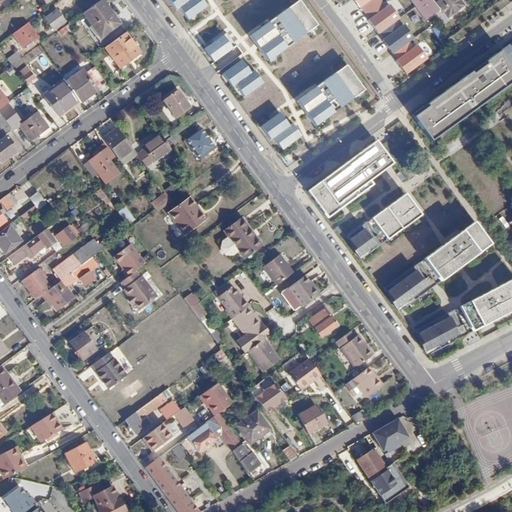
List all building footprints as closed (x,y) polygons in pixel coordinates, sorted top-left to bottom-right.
[(100,0),(99,0),(81,13),(99,38),(119,24),(100,0)] [(185,0),(179,5),(188,18),(209,4),(206,0),(185,0)] [(300,0),(288,0),(246,30),(267,59),(317,23),(300,0)] [(434,0),(446,15),(461,4),(457,0),(434,0)] [(369,19),(378,33),(400,17),(390,4),(369,19)] [(56,9),(44,18),(52,29),(64,21),(56,9)] [(25,23),(11,33),(22,48),(36,38),(25,23)] [(72,23),(60,32),(63,36),(75,28),(72,23)] [(383,39),(393,52),(414,36),(404,23),(383,39)] [(212,59),(234,44),(225,31),(203,46),(212,59)] [(138,52),(124,33),(104,47),(119,67),(138,52)] [(412,111),(430,135),(511,75),(511,41),(502,49),(501,46),(412,111)] [(397,60),(406,73),(428,57),(418,44),(397,60)] [(16,51),(6,58),(11,64),(20,57),(16,51)] [(219,71),(230,86),(233,83),(253,69),(243,55),(219,71)] [(295,97),(314,127),(363,92),(343,63),(295,97)] [(28,66),(20,72),(29,83),(36,77),(28,66)] [(98,67),(90,70),(99,89),(106,85),(98,67)] [(253,69),(233,83),(243,97),(267,81),(257,67),(253,69)] [(82,69),(65,82),(78,100),(88,93),(89,95),(97,89),(82,69)] [(57,115),(78,100),(65,82),(63,80),(43,95),(57,115)] [(173,88),(160,98),(172,115),(186,105),(173,88)] [(5,105),(0,108),(0,113),(11,129),(12,130),(19,124),(5,105)] [(258,125),(268,138),(271,136),(291,122),(282,109),(258,125)] [(19,124),(29,139),(46,126),(36,112),(19,124)] [(11,129),(0,113),(0,131),(3,135),(11,129)] [(291,122),(271,136),(280,148),(303,133),(294,120),(291,122)] [(198,125),(182,137),(197,158),(213,145),(198,125)] [(132,147),(117,127),(103,137),(118,157),(132,147)] [(397,160),(376,132),(303,185),(325,213),(397,160)] [(137,154),(145,165),(169,148),(159,133),(141,147),(143,149),(137,154)] [(7,134),(0,139),(0,159),(17,147),(7,134)] [(459,137),(444,144),(448,153),(464,146),(459,137)] [(107,145),(89,159),(107,185),(121,173),(111,158),(115,155),(107,145)] [(121,165),(134,155),(130,149),(117,159),(121,165)] [(392,188),(400,182),(390,169),(382,175),(392,188)] [(420,218),(400,189),(364,215),(384,243),(420,218)] [(45,203),(36,191),(27,197),(35,209),(45,203)] [(163,192),(148,202),(156,212),(170,201),(163,192)] [(16,204),(9,193),(0,199),(0,225),(5,222),(0,215),(4,212),(2,209),(0,209),(0,205),(1,205),(6,212),(16,204)] [(188,196),(166,211),(182,232),(203,216),(188,196)] [(126,224),(133,219),(124,206),(116,211),(126,224)] [(259,244),(240,216),(222,229),(241,256),(259,244)] [(440,282),(491,243),(471,217),(419,253),(440,282)] [(28,227),(34,236),(45,229),(38,220),(28,227)] [(360,223),(342,236),(355,256),(374,243),(360,223)] [(18,241),(7,226),(0,230),(0,250),(2,253),(18,241)] [(71,226),(56,237),(62,247),(78,236),(71,226)] [(53,242),(49,236),(50,236),(45,229),(34,236),(7,256),(13,263),(30,250),(32,253),(37,250),(35,247),(40,243),(44,248),(53,242)] [(93,241),(52,272),(59,281),(62,279),(91,256),(100,250),(93,241)] [(143,262),(129,243),(112,256),(121,266),(119,267),(126,276),(134,270),(143,262)] [(277,254),(262,265),(275,282),(290,271),(277,254)] [(81,276),(86,284),(95,277),(90,269),(97,264),(91,256),(62,279),(68,287),(81,276)] [(435,287),(417,263),(383,287),(401,311),(435,287)] [(484,265),(483,264),(446,281),(454,298),(493,280),(486,265),(484,265)] [(40,269),(22,282),(34,299),(49,287),(44,281),(47,278),(40,269)] [(126,276),(120,281),(124,287),(123,288),(138,308),(156,295),(140,274),(138,275),(134,270),(126,276)] [(477,334),(511,313),(511,283),(507,274),(458,301),(477,334)] [(303,275),(286,288),(299,306),(316,293),(303,275)] [(68,287),(62,279),(59,281),(44,293),(58,311),(76,297),(68,287)] [(215,292),(225,306),(224,307),(230,316),(247,303),(242,296),(240,296),(229,282),(215,292)] [(197,319),(206,313),(191,292),(182,298),(197,319)] [(262,337),(269,332),(247,303),(230,316),(244,335),(236,340),(243,350),(245,349),(262,337)] [(335,324),(321,303),(307,313),(310,317),(307,319),(318,336),(335,324)] [(469,334),(455,309),(422,327),(435,352),(469,334)] [(90,323),(67,340),(80,357),(102,340),(90,323)] [(348,331),(334,341),(354,368),(371,356),(355,335),(353,337),(348,331)] [(278,358),(262,337),(245,349),(261,371),(278,358)] [(107,352),(91,364),(95,370),(97,369),(103,377),(101,380),(107,388),(125,374),(114,358),(113,359),(107,352)] [(321,372),(308,355),(287,370),(298,385),(302,386),(307,382),(308,380),(310,378),(311,379),(321,372)] [(0,404),(19,391),(0,365),(0,404)] [(368,367),(352,378),(364,396),(381,385),(368,367)] [(136,378),(119,391),(124,398),(141,384),(136,378)] [(215,381),(198,394),(211,412),(228,399),(215,381)] [(248,387),(264,410),(285,396),(274,381),(262,389),(256,381),(248,387)] [(165,388),(125,418),(136,432),(148,423),(143,415),(165,399),(164,397),(169,393),(165,388)] [(242,391),(233,398),(237,404),(246,397),(242,391)] [(171,399),(158,409),(166,419),(171,414),(179,408),(171,399)] [(326,423),(316,404),(298,413),(309,432),(326,423)] [(191,418),(181,406),(179,408),(171,414),(181,426),(191,418)] [(268,427),(254,408),(235,423),(248,441),(268,427)] [(355,409),(349,414),(355,423),(362,418),(355,409)] [(230,448),(240,441),(217,411),(184,436),(193,449),(216,432),(229,449),(230,448)] [(52,413),(31,424),(41,442),(61,431),(52,413)] [(408,440),(396,420),(373,433),(385,454),(408,440)] [(161,422),(141,438),(151,451),(171,436),(161,422)] [(240,441),(230,448),(247,471),(261,461),(252,449),(249,452),(240,441)] [(73,472),(96,460),(85,442),(63,452),(73,472)] [(178,444),(170,448),(176,461),(184,457),(178,444)] [(297,455),(289,445),(283,449),(291,460),(297,455)] [(0,476),(1,479),(23,467),(12,447),(0,453),(0,476)] [(386,470),(372,449),(354,461),(368,482),(386,470)] [(198,511),(199,511),(158,457),(144,468),(176,511),(198,511)] [(117,499),(111,487),(101,493),(96,485),(85,491),(89,498),(94,496),(98,504),(96,505),(99,511),(122,511),(125,511),(119,498),(117,499)] [(22,486),(5,497),(15,511),(22,511),(34,504),(22,486)]
